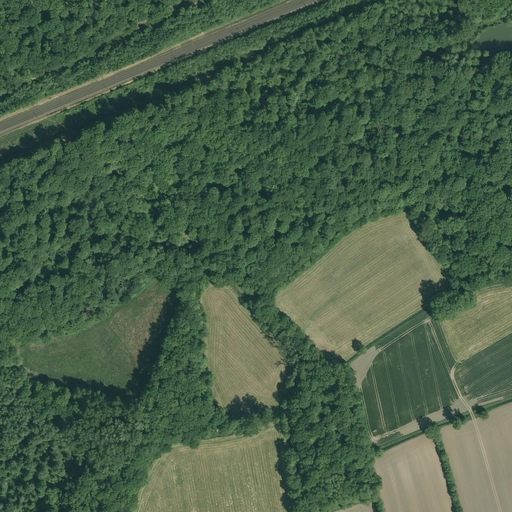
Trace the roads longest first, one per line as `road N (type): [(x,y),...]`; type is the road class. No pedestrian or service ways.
road 1 (track): [(306,511),(288,408),(299,367),(238,287)]
road 2 (track): [(501,511),(444,319)]
road 3 (track): [(288,408),(223,433),(162,444)]
